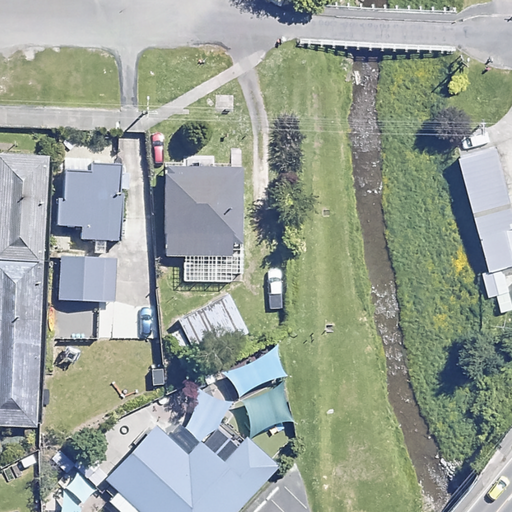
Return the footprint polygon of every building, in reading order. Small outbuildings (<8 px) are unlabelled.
[(480,274),(487,301),(508,296),(501,271),(511,268),(511,213),(495,150),(458,159),(487,273),(480,274)] [(0,261),(42,263),(47,160),(0,158),(0,261)] [(182,279),(227,278),(226,257),(241,257),(240,169),(165,171),(167,258),(181,258),(182,279)] [(122,172),(92,171),(91,177),(62,176),(61,231),(83,231),(83,244),(121,244),(122,172)] [(42,263),(0,261),(0,427),(34,429),(42,263)] [(117,263),(59,263),(59,305),(116,305),(117,263)] [(247,334),(228,294),(173,321),(193,361),(247,334)] [(166,441),(157,432),(96,494),(114,511),(238,511),(270,480),(240,451),(222,469),(213,460),(231,443),(218,430),(231,408),(200,390),(172,436),(166,441)] [(58,487),(47,486),(46,511),(76,511),(77,509),(104,479),(82,460),(58,487)]
